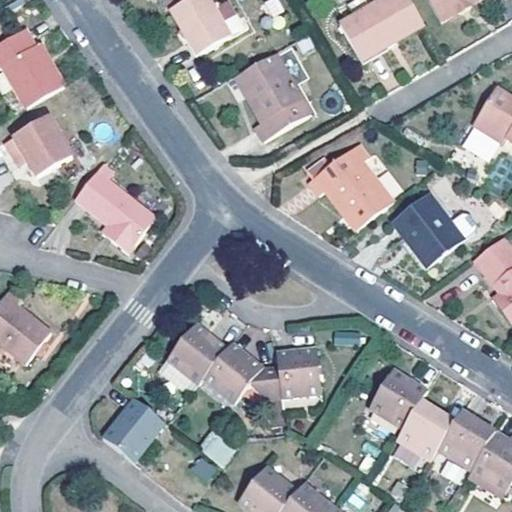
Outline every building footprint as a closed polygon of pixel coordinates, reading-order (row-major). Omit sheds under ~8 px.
[(216,13),(208,0),(195,0),(172,14),(188,41),(191,39),(202,58),(232,40),(224,26),(238,18),(229,5),(216,13)] [(389,49),(426,28),(408,0),(388,0),(374,9),(369,0),(367,0),(360,5),(366,14),(341,28),(360,61),(387,46),(389,49)] [(427,0),(442,25),(483,0),(427,0)] [(238,18),(224,26),(232,40),(246,32),(238,18)] [(0,69),(3,68),(28,111),(65,89),(40,47),(36,50),(26,33),(0,48),(0,69)] [(278,57),(240,79),(251,99),(249,102),(263,126),(256,129),(265,144),(291,129),(283,113),(304,103),(278,57)] [(240,79),(237,81),(249,102),(251,99),(240,79)] [(511,99),(498,91),(475,128),(477,129),(502,145),(504,146),(506,146),(508,143),(511,145),(511,99)] [(51,121),(7,146),(14,160),(24,155),(30,165),(38,180),(73,160),(51,121)] [(502,145),(477,129),(465,148),(490,164),(502,145)] [(357,233),(397,205),(363,164),(369,160),(361,148),(332,168),(313,182),(310,185),(319,198),(325,193),(357,233)] [(20,170),(30,165),(24,155),(14,160),(20,170)] [(308,175),(313,182),(332,168),(328,161),(308,175)] [(98,174),(76,203),(110,228),(118,235),(112,242),(128,256),(158,221),(98,174)] [(431,199),(395,225),(429,270),(465,242),(431,199)] [(452,221),(466,236),(477,226),(463,211),(452,221)] [(118,235),(110,228),(103,236),(112,242),(118,235)] [(511,252),(503,241),(476,262),(500,297),(507,305),(500,310),(511,325),(511,252)] [(22,304),(10,294),(0,306),(0,346),(26,367),(37,354),(42,358),(47,350),(42,346),(51,335),(18,309),(22,304)] [(507,305),(500,297),(494,302),(500,310),(507,305)] [(168,363),(199,388),(204,382),(228,352),(197,327),(168,363)] [(361,334),(336,333),(335,347),(360,348),(361,334)] [(228,352),(204,382),(234,407),(251,387),(266,402),(282,400),(278,369),(264,371),(232,346),(228,352)] [(318,352),(278,355),(278,369),(282,400),(322,397),(318,352)] [(421,405),(428,394),(394,373),(371,411),(404,432),(421,405)] [(152,395),(144,404),(157,415),(165,406),(152,395)] [(104,441),(134,466),(166,426),(135,402),(104,441)] [(284,429),(280,402),(269,403),(271,429),(284,429)] [(455,425),(421,405),(404,432),(398,443),(432,464),(438,454),(455,425)] [(455,425),(438,454),(473,475),(497,437),(463,415),(455,425)] [(213,433),(199,450),(224,470),(236,450),(213,433)] [(511,445),(511,444),(497,437),(473,475),(506,495),(511,486),(511,445)] [(204,456),(190,467),(204,486),(218,475),(204,456)] [(460,485),(467,471),(446,461),(439,474),(460,485)] [(238,505),(248,511),(284,511),(298,494),(267,469),(238,505)] [(355,509),(372,495),(363,484),(346,498),(355,509)] [(335,511),(336,511),(305,487),(298,494),(284,511),(335,511)]
